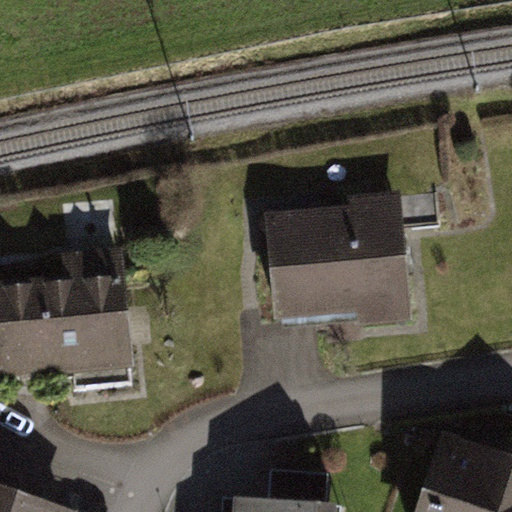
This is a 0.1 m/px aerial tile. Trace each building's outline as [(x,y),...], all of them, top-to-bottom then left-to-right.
[(391,204),(271,217),(281,320),(402,308),(391,204)] [(121,272),(0,284),(0,370),(2,386),(131,373),(121,272)] [(511,511),(511,462),(445,439),(419,511),(511,511)] [(76,511),(0,484),(0,511),(76,511)] [(222,503),(221,511),(314,511),(315,510),(222,503)]
